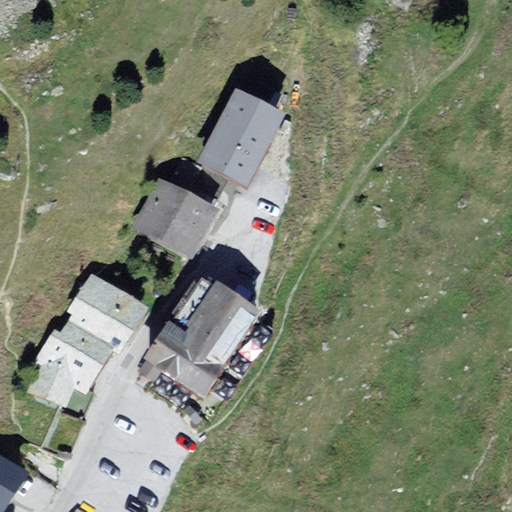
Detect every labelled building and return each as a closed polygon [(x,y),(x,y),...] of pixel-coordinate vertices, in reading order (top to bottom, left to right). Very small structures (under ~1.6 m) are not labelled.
[(279,113),(237,92),(203,158),(244,179),(279,113)] [(214,210),(161,183),(139,226),(191,253),(214,210)] [(259,310),(217,283),(214,287),(202,279),(173,324),(169,322),(145,358),(148,360),(140,372),(153,380),(160,369),(202,396),(259,310)] [(151,316),(94,280),(69,318),(75,321),(63,339),(57,335),(33,368),(41,374),(29,398),(57,414),(45,448),(71,459),(91,403),(118,360),(124,364),(151,316)] [(0,511),(1,511),(27,473),(0,455),(0,511)]
